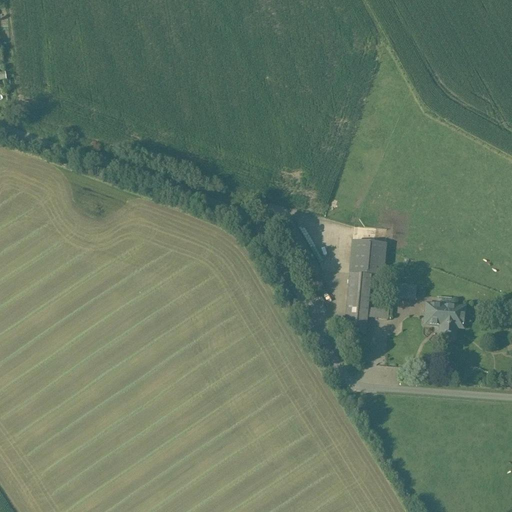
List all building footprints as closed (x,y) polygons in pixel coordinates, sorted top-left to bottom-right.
[(228,183),(225,191),(233,193),(235,185),(228,183)] [(370,276),(349,274),(344,335),(350,335),(364,337),(366,318),(367,311),(370,276)] [(401,286),(401,301),(417,301),(417,286),(401,286)] [(463,310),(427,307),(426,312),(425,312),(424,316),(426,318),(425,326),(441,328),(440,340),(454,341),(455,329),(462,330),(463,310)] [(388,313),(367,311),(366,318),(387,320),(388,313)] [(364,337),(350,335),(349,349),(363,351),(364,337)]
